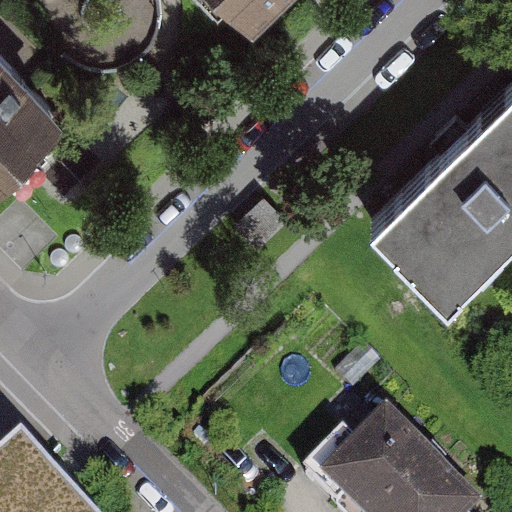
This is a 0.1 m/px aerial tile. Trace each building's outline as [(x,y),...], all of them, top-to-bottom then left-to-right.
[(0,0),(0,185),(13,200),(98,116),(0,17),(0,0)] [(306,0),(270,0),(288,18),(306,0)] [(511,114),(398,224),(474,303),(511,267),(511,114)] [(0,405),(8,398),(0,390),(0,405)] [(496,511),(401,422),(336,491),(357,511),(496,511)] [(0,511),(89,511),(26,444),(0,467),(0,511)]
